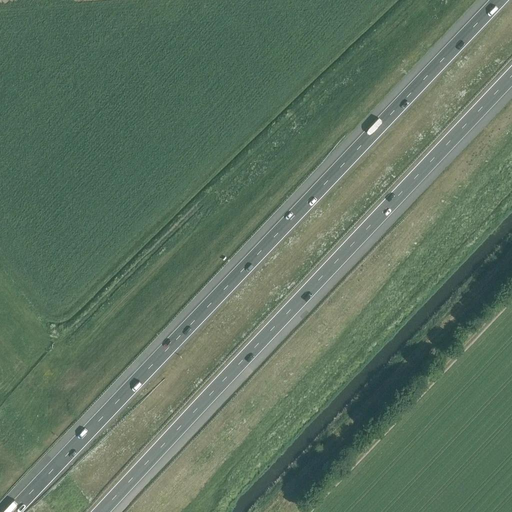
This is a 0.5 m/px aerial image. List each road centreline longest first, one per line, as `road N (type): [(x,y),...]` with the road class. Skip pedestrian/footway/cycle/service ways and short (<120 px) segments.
road 1 (motorway): [(497,0),(12,511)]
road 2 (motorway): [(101,511),(511,75)]
